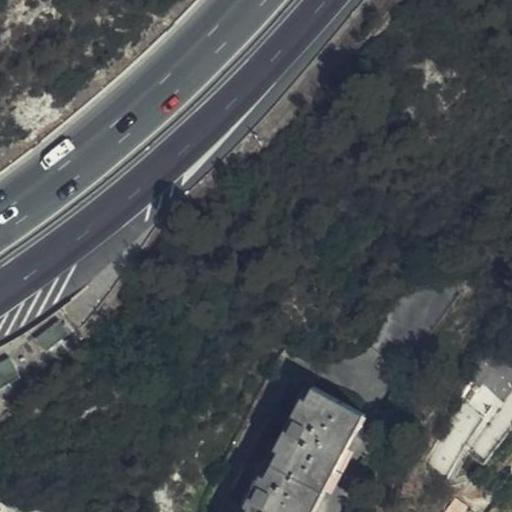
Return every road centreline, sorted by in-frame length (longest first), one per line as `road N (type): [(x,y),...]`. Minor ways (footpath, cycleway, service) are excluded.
road 1 (motorway): [(0,295),(219,113),(324,0)]
road 2 (motorway): [(250,0),(104,143),(0,221)]
road 3 (unclassified): [(223,511),(308,354),(374,392)]
